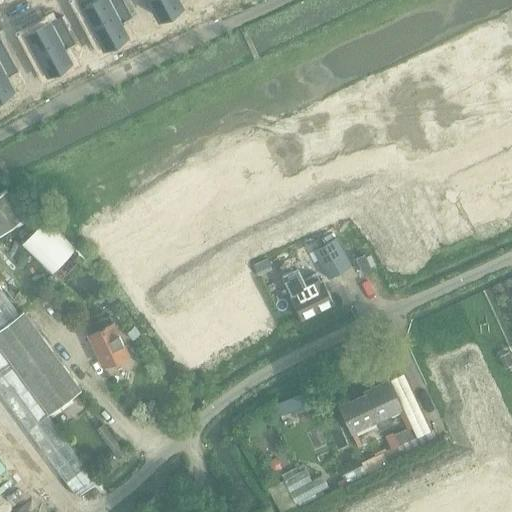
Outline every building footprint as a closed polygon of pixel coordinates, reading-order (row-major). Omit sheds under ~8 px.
[(82,0),(79,2),(89,21),(86,23),(93,37),(97,35),(103,48),(126,35),(119,21),(130,15),(131,17),(132,17),(123,0),(82,0)] [(143,0),(148,8),(152,7),(158,19),(181,7),(177,0),(143,0)] [(61,16),(26,35),(33,47),(29,49),(37,63),(40,61),(47,74),(70,61),(62,47),(73,41),(74,43),(76,43),(61,16)] [(503,48),(481,58),(499,98),(500,100),(511,94),(511,35),(500,41),(503,48)] [(0,95),(12,89),(5,75),(16,69),(17,71),(18,71),(0,37),(0,95)] [(455,62),(441,69),(452,91),(464,86),(475,111),(485,107),(485,105),(499,98),(481,58),(458,69),(455,62)] [(397,88),(383,94),(394,117),(404,112),(416,136),(421,134),(423,137),(442,127),(441,124),(447,122),(428,83),(400,96),(397,88)] [(375,100),(338,117),(341,123),(360,163),(361,165),(363,164),(365,167),(383,159),(381,155),(385,154),(374,129),(386,124),(375,100)] [(315,127),(302,134),(313,156),(324,151),(336,177),(346,172),(345,170),(360,163),(341,123),(318,134),(315,127)] [(500,160),(495,162),(511,198),(511,150),(499,157),(500,160)] [(255,168),(242,174),(252,196),(263,191),(275,217),(285,212),(285,211),(300,203),(301,205),(305,203),(300,194),(304,192),(295,171),(290,173),(285,162),(258,174),(255,168)] [(213,181),(190,192),(209,234),(212,233),(211,231),(229,222),(230,224),(234,222),(222,197),(233,191),(223,169),(209,175),(213,181)] [(421,197),(416,199),(436,242),(477,222),(466,200),(456,205),(447,185),(441,187),(440,184),(420,194),(421,197)] [(187,186),(150,203),(161,227),(174,221),(185,245),(189,243),(191,247),(208,239),(207,235),(209,234),(190,192),(187,186)] [(0,237),(26,217),(6,191),(0,195),(0,237)] [(146,208),(107,227),(127,269),(132,267),(134,269),(151,261),(149,258),(154,256),(145,237),(157,231),(146,208)] [(53,273),(76,250),(46,220),(23,243),(53,273)] [(335,238),(313,251),(328,279),(351,266),(335,238)] [(373,251),(370,252),(376,265),(380,263),(385,261),(379,248),(373,251)] [(298,272),(282,279),(291,299),(301,320),(335,304),(324,281),(322,282),(318,275),(303,282),(298,272)] [(210,307),(206,309),(214,327),(219,324),(227,343),(266,324),(254,300),(242,305),(233,285),(228,287),(227,284),(210,292),(211,295),(206,298),(210,307)] [(0,309),(9,322),(19,314),(0,287),(0,309)] [(0,332),(0,349),(31,390),(50,417),(82,393),(24,314),(0,332)] [(99,330),(88,335),(104,369),(110,366),(112,369),(116,366),(117,363),(129,357),(110,317),(96,324),(99,330)] [(0,351),(0,392),(76,496),(96,481),(0,351)] [(388,416),(401,410),(388,382),(369,390),(371,393),(340,408),(352,433),(376,422),(379,429),(391,424),(388,416)] [(309,390),(275,403),(280,415),(313,402),(309,390)] [(125,454),(103,425),(96,430),(118,459),(125,454)] [(345,473),(343,474),(347,483),(349,482),(427,447),(440,441),(435,430),(415,439),(410,428),(394,435),(398,445),(361,462),(363,466),(345,473)] [(262,466),(267,476),(281,469),(276,459),(262,466)] [(511,511),(511,465),(492,475),(508,511),(511,511)] [(310,480),(305,469),(268,486),(280,511),(288,511),(323,495),(321,489),(327,486),(321,475),(310,480)] [(508,511),(492,475),(471,484),(483,511),(508,511)] [(0,511),(17,511),(29,503),(11,479),(0,486),(0,511)] [(457,511),(448,491),(427,500),(431,511),(457,511)] [(431,511),(427,500),(405,510),(406,511),(431,511)]
